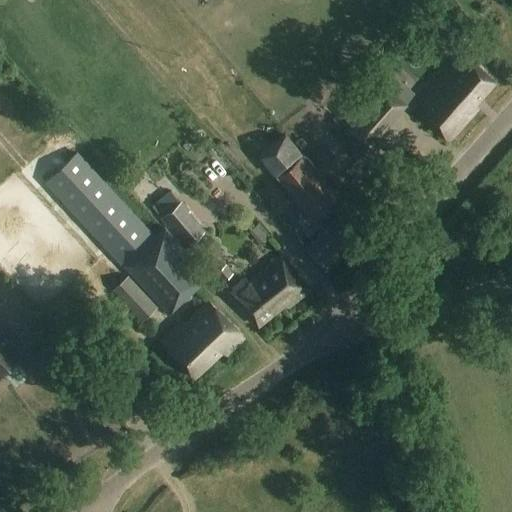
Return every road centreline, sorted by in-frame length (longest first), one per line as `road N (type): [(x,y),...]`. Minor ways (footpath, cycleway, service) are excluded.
road 1 (residential): [(338,340),(343,305),(511,113)]
road 2 (unclassified): [(96,498),(290,363),(338,340)]
road 3 (unclassified): [(511,286),(338,340)]
